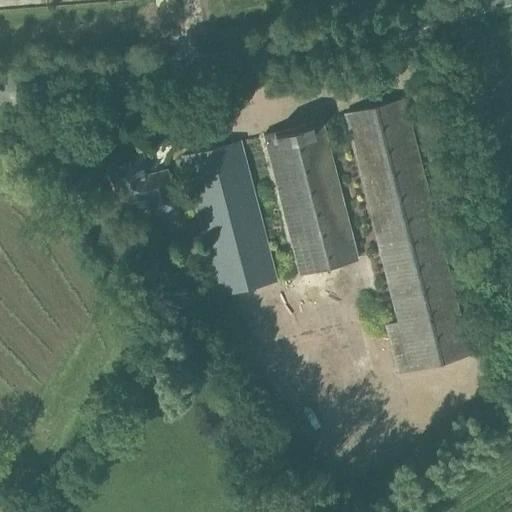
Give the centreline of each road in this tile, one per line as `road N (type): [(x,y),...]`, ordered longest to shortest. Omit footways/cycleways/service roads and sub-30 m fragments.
road 1 (unknown): [(6,84),(290,511)]
road 2 (unclassified): [(487,0),(286,51),(0,85)]
